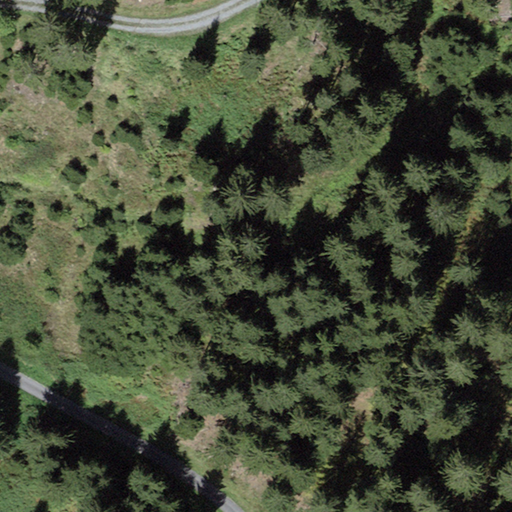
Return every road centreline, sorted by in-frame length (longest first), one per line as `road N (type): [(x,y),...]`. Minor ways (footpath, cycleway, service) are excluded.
road 1 (track): [(0,10),(217,23),(261,0)]
road 2 (track): [(230,511),(0,385)]
